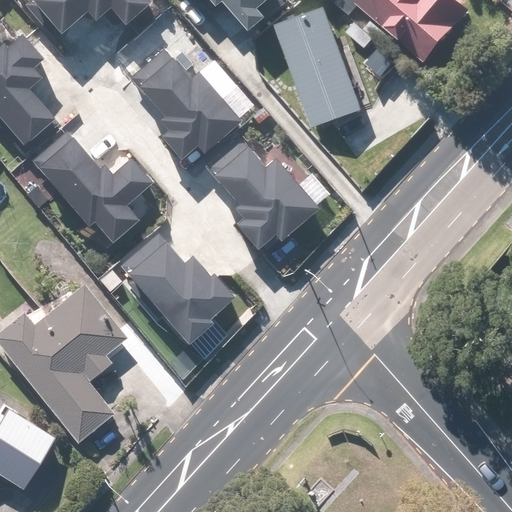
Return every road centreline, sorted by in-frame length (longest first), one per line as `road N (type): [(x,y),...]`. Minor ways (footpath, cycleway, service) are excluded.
road 1 (primary): [(339,313),(157,511)]
road 2 (tertiary): [(339,313),(511,510)]
road 3 (primary): [(511,116),(339,313)]
